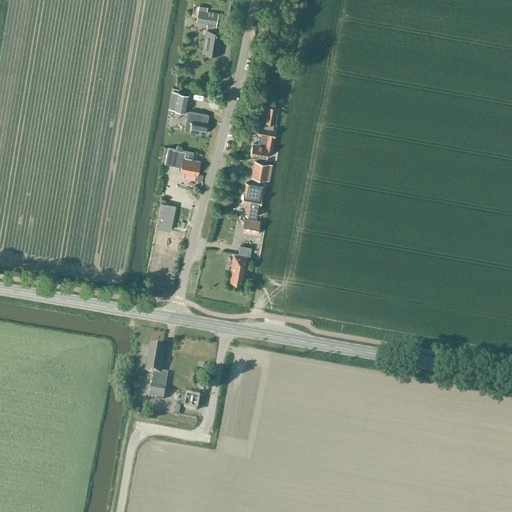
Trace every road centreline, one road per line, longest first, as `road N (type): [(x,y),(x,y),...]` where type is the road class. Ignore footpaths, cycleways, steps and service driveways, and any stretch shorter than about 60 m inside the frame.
road 1 (tertiary): [(511,378),(173,318)]
road 2 (unclassified): [(173,318),(253,0)]
road 3 (tertiary): [(173,318),(0,289)]
